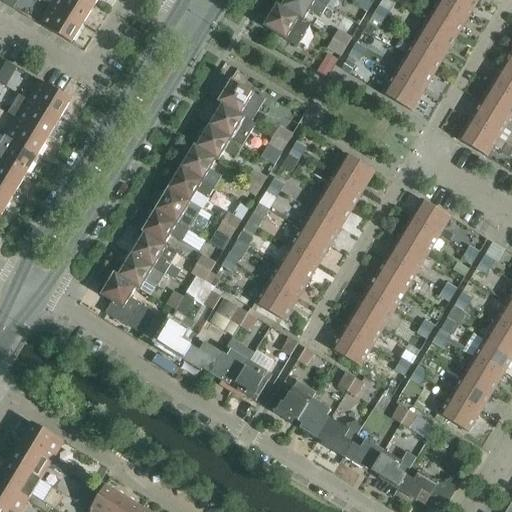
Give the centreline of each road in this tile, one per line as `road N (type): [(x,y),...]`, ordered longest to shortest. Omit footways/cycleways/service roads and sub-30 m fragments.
road 1 (residential): [(30,290),(128,345),(138,370),(373,511)]
road 2 (tertiary): [(183,3),(32,252),(30,290)]
road 3 (tertiary): [(30,290),(56,272),(213,21)]
road 4 (residential): [(177,511),(108,472),(85,444),(8,401)]
road 5 (residential): [(0,32),(84,74),(129,0)]
